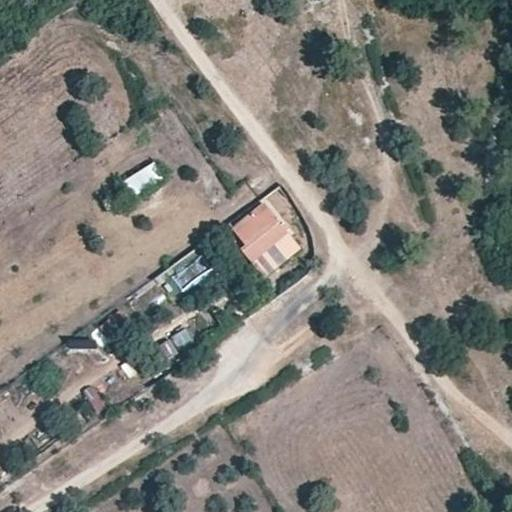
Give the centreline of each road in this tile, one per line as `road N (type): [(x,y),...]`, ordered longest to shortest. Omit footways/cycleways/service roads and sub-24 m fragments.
road 1 (track): [(351,254),(243,351),(205,404),(24,511)]
road 2 (track): [(360,266),(154,0)]
road 3 (track): [(360,266),(388,207),(391,159),(341,0)]
road 4 (track): [(511,443),(456,400),(360,266)]
